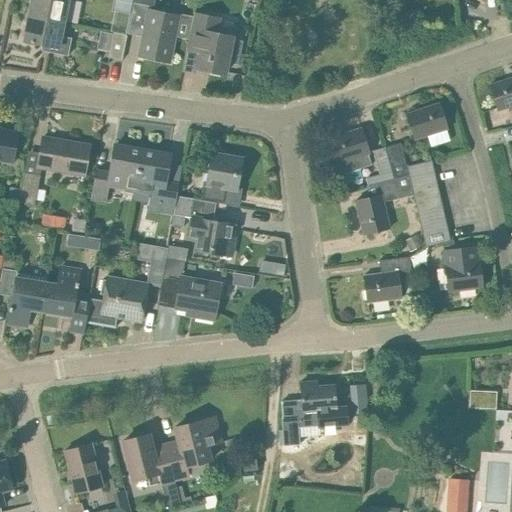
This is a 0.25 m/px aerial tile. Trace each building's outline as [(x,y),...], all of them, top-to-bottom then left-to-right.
[(30,0),(27,16),(62,23),(66,0),(30,0)] [(147,10),(141,40),(138,56),(165,62),(175,15),(147,10)] [(198,52),(195,68),(223,73),(230,38),(217,35),(220,21),(192,14),(185,49),(198,52)] [(59,37),(62,23),(27,16),(22,42),(49,47),(48,52),(67,56),(70,39),(59,37)] [(108,58),(122,60),(127,36),(113,33),(108,58)] [(511,76),(490,83),(499,110),(511,105),(511,76)] [(407,113),(415,139),(448,129),(439,102),(407,113)] [(361,168),(358,158),(370,154),(362,127),(329,137),(338,169),(344,173),(361,168)] [(0,160),(13,162),(19,131),(0,128),(0,160)] [(85,174),(90,144),(42,136),(39,154),(28,152),(18,203),(33,206),(41,167),(85,174)] [(386,147),(395,179),(409,175),(407,166),(401,143),(386,147)] [(108,172),(96,170),(91,200),(106,202),(109,184),(135,188),(142,149),(113,144),(108,172)] [(368,186),(381,182),(395,179),(386,147),(373,151),(379,175),(366,178),(368,186)] [(169,154),(142,149),(135,188),(149,191),(146,209),(173,214),(176,196),(177,196),(177,195),(179,184),(164,182),(169,154)] [(211,154),(206,183),(202,182),(199,199),(215,202),(222,203),(225,187),(237,189),(242,159),(211,154)] [(407,166),(409,175),(409,178),(434,172),(431,161),(407,166)] [(409,178),(412,190),(437,184),(434,172),(409,178)] [(409,175),(395,179),(381,182),(368,186),(371,196),(356,200),(364,234),(391,228),(384,202),(413,193),(412,190),(409,178),(409,175)] [(412,190),(413,193),(415,202),(440,195),(437,184),(412,190)] [(176,196),(173,214),(185,216),(191,217),(188,234),(198,236),(196,249),(229,255),(232,237),(227,236),(230,224),(211,221),(215,202),(199,199),(177,195),(177,196),(176,196)] [(415,202),(417,213),(442,207),(440,195),(415,202)] [(445,218),(442,207),(417,213),(420,224),(445,218)] [(43,214),(41,226),(65,230),(67,218),(43,214)] [(173,214),(171,225),(183,227),(185,216),(173,214)] [(420,224),(423,235),(448,230),(445,218),(420,224)] [(450,241),(448,230),(423,235),(425,247),(450,241)] [(417,234),(404,241),(410,252),(423,245),(417,234)] [(100,239),(84,236),(83,248),(99,251),(100,239)] [(147,280),(161,283),(166,258),(167,248),(140,244),(137,259),(151,262),(147,280)] [(478,260),(477,246),(444,250),(446,264),(445,264),(449,291),(482,288),(479,260),(478,260)] [(413,275),(411,256),(385,259),(386,272),(365,275),(368,303),(402,299),(400,276),(413,275)] [(176,260),(166,258),(161,283),(161,286),(179,289),(176,309),(185,310),(184,316),(214,321),(221,282),(182,276),(184,262),(176,260)] [(285,265),(261,261),(260,272),(284,276),(285,265)] [(56,282),(45,281),(40,311),(71,316),(70,322),(68,332),(84,334),(85,325),(89,299),(75,296),(79,270),(59,267),(56,282)] [(30,310),(40,311),(45,281),(15,276),(16,270),(2,268),(0,282),(0,294),(12,296),(8,322),(28,325),(30,310)] [(236,284),(256,286),(257,274),(237,272),(236,284)] [(116,317),(141,321),(143,314),(147,284),(107,277),(107,281),(103,281),(101,294),(105,295),(103,302),(90,299),(86,321),(114,326),(116,317)] [(317,382),(301,383),(302,401),(280,402),(282,419),(284,446),(298,445),(297,428),(347,425),(346,408),(336,409),(334,385),(317,387),(317,382)] [(353,413),(367,412),(365,383),(352,384),(353,413)] [(467,390),(466,407),(493,408),(494,392),(467,390)] [(174,480),(188,476),(186,466),(210,460),(200,421),(174,427),(177,438),(180,448),(167,451),(167,449),(166,449),(174,480)] [(151,445),(148,434),(123,441),(133,480),(146,477),(149,486),(174,480),(166,449),(153,452),(151,445)] [(63,451),(67,467),(64,468),(67,477),(70,476),(74,493),(102,486),(91,444),(63,451)] [(258,470),(256,459),(242,461),(244,472),(258,470)] [(0,506),(4,505),(0,492),(12,489),(5,460),(0,461),(0,506)] [(447,498),(445,511),(466,511),(467,499),(447,498)]
